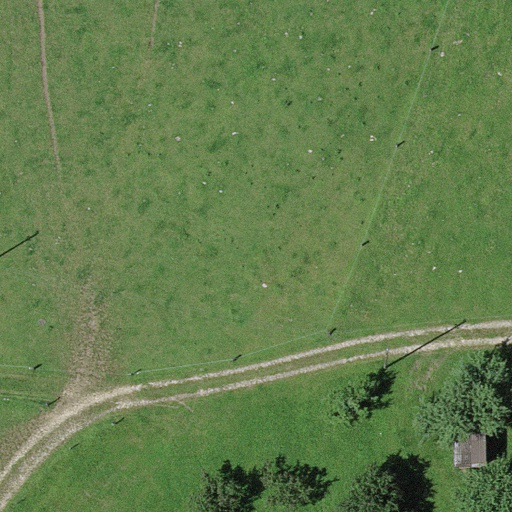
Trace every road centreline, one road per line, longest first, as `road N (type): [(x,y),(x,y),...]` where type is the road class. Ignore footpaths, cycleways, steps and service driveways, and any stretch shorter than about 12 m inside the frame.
road 1 (track): [(120,403),(371,349),(511,334)]
road 2 (track): [(0,489),(48,434),(120,403)]
road 3 (track): [(0,390),(120,403)]
